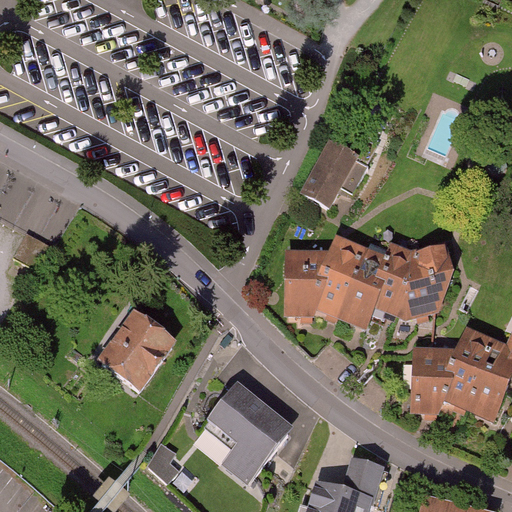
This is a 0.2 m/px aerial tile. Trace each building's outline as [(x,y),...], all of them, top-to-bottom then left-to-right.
[(328,153),(302,202),(331,217),(343,194),(353,199),(367,173),(328,153)] [(326,262),(286,262),(283,276),(279,294),(281,323),(306,325),(309,325),(315,317),(333,323),(358,331),(365,333),(371,314),(391,320),(406,326),(425,323),(434,321),(449,285),(441,253),(386,267),(335,248),(326,262)] [(171,350),(129,319),(92,370),(134,401),(171,350)] [(511,336),(504,352),(465,336),(454,357),(414,354),(403,421),(427,424),(437,426),(441,410),(499,430),(511,394),(511,336)] [(293,439),(233,392),(205,428),(235,451),(220,469),(251,493),(293,439)] [(164,446),(152,473),(173,482),(185,456),(164,446)] [(375,511),(383,478),(351,467),(339,499),(308,489),(303,511),(375,511)]
